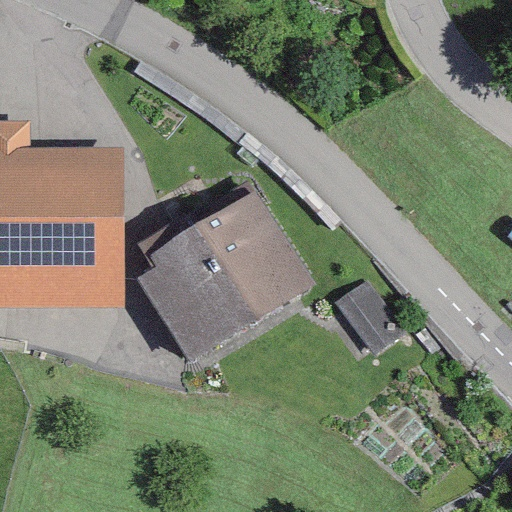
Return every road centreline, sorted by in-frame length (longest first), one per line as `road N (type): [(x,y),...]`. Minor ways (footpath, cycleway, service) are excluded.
road 1 (residential): [(92,0),(164,33),(318,151),(511,346)]
road 2 (residential): [(511,109),(481,83),(425,0)]
